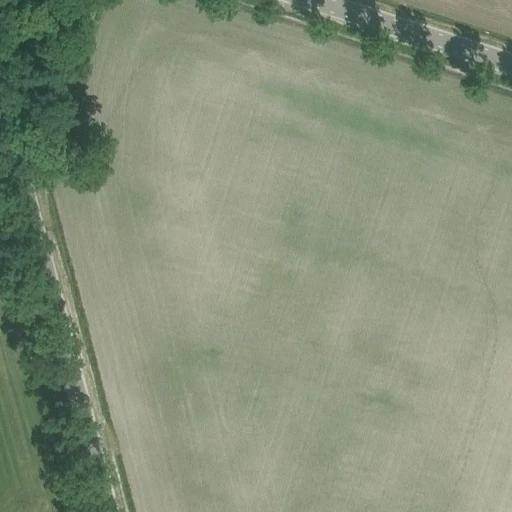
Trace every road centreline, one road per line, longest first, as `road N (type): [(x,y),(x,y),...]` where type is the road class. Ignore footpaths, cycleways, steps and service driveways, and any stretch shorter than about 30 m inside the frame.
road 1 (unclassified): [(111,511),(0,91)]
road 2 (unclassified): [(511,72),(284,0)]
